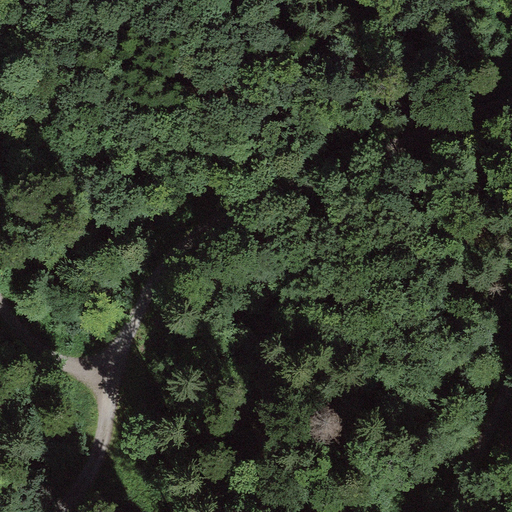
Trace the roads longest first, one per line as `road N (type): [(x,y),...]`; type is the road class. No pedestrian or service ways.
road 1 (track): [(102,382),(126,318),(160,261),(214,217),(511,103)]
road 2 (track): [(511,374),(450,511)]
road 3 (track): [(55,511),(83,487),(104,427),(102,382)]
road 4 (track): [(0,311),(5,323),(102,382)]
